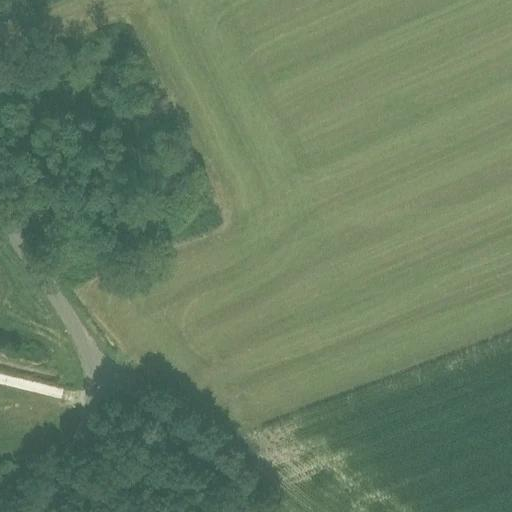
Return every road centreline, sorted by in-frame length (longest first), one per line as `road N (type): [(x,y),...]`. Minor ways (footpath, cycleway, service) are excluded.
road 1 (unclassified): [(230,511),(222,490),(96,363)]
road 2 (unclassified): [(96,363),(0,221)]
road 3 (unclassified): [(55,511),(96,363)]
